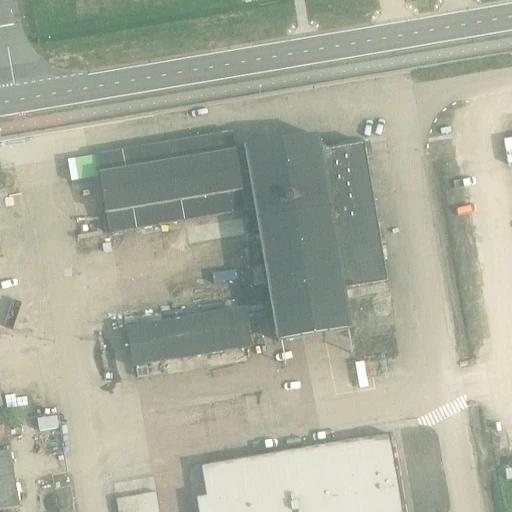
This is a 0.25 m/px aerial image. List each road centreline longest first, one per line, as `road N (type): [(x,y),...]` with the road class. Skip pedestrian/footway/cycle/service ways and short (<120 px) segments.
road 1 (unclassified): [(0,105),(511,18)]
road 2 (unknown): [(56,277),(232,250)]
road 3 (unknown): [(511,237),(486,85)]
